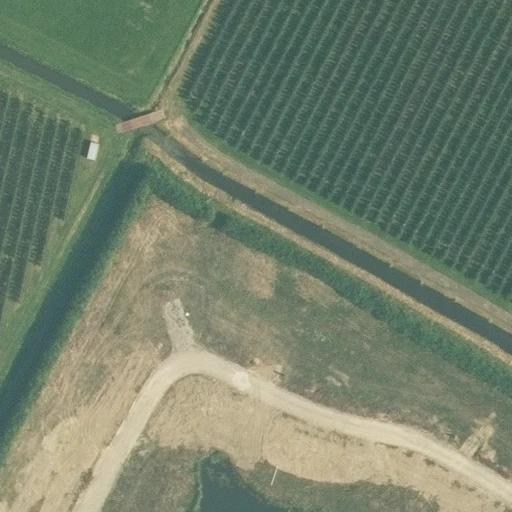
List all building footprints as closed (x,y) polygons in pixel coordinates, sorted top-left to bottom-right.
[(174,215),(187,222),(192,212),(180,205),(174,215)] [(121,243),(161,261),(170,240),(149,231),(156,217),(136,208),(121,243)] [(238,248),(237,251),(224,246),(211,279),(250,294),(264,258),(238,248)] [(282,303),(325,322),(341,284),(298,266),(282,303)] [(371,355),(388,325),(368,314),(351,344),(371,355)] [(434,348),(411,396),(438,409),(461,361),(434,348)] [(37,418),(44,400),(32,395),(25,413),(37,418)] [(511,457),(511,405),(504,402),(484,444),(511,457)] [(57,460),(66,443),(19,420),(11,438),(57,460)] [(142,427),(131,452),(167,467),(178,443),(142,427)] [(0,457),(0,475),(3,478),(18,455),(6,448),(0,457)] [(358,452),(338,496),(368,510),(388,466),(358,452)] [(319,491),(333,497),(341,479),(327,473),(319,491)] [(29,511),(32,508),(0,490),(0,485),(3,479),(0,477),(0,511),(1,511),(29,511)] [(145,509),(151,511),(170,511),(175,502),(152,493),(145,509)]
